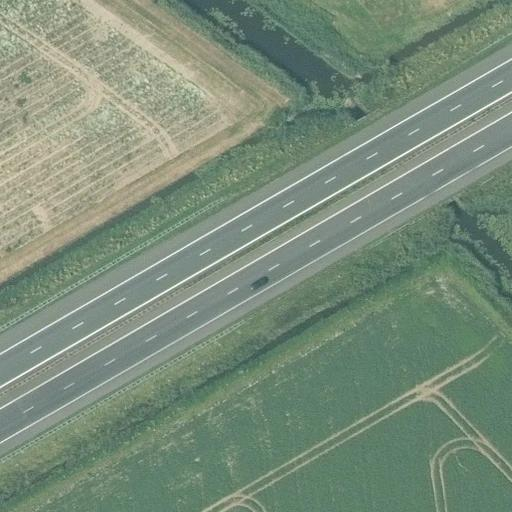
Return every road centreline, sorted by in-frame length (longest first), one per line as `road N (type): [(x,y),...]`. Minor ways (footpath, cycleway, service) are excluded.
road 1 (motorway): [(0,426),(511,129)]
road 2 (motorway): [(511,75),(0,370)]
